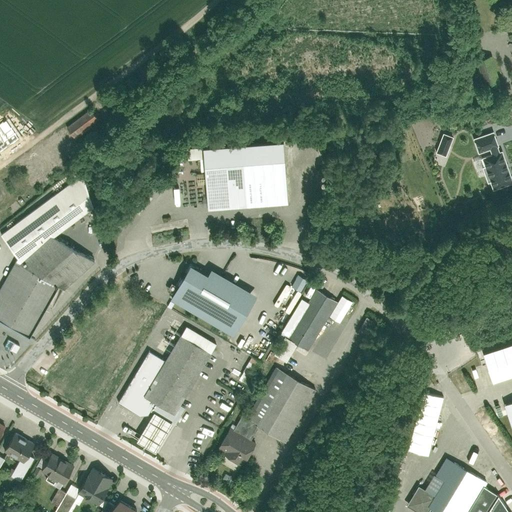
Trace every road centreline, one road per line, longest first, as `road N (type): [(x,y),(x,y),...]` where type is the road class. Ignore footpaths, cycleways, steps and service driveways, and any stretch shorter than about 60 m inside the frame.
road 1 (residential): [(5,389),(111,274),(142,256),(205,243),(258,246),(320,266),(386,311),(441,380)]
road 2 (unknown): [(190,19),(203,41),(311,33),(389,44)]
road 3 (secondary): [(5,389),(176,488)]
road 4 (unknown): [(441,380),(511,484)]
